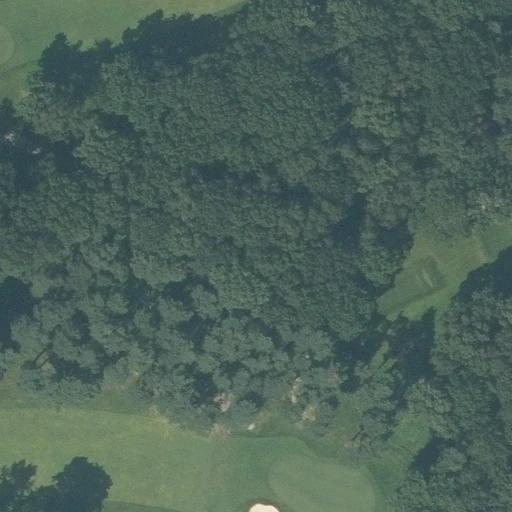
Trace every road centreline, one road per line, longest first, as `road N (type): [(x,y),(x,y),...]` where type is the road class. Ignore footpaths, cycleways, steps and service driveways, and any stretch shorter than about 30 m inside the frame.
road 1 (track): [(511,463),(426,415),(407,381),(177,261),(53,156),(0,138)]
road 2 (track): [(290,410),(308,372),(313,319),(349,255),(398,230),(476,210),(511,185)]
